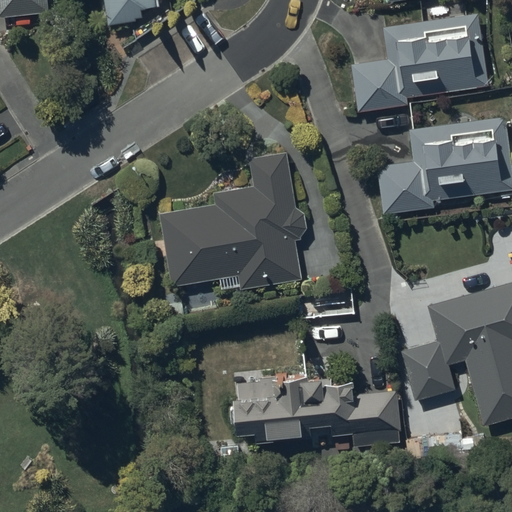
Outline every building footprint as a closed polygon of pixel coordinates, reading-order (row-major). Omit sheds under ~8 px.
[(0,0),(0,13),(49,8),(48,0),(0,0)] [(103,0),(107,20),(135,16),(134,13),(143,11),(142,3),(159,1),(158,0),(103,0)] [(387,53),(350,59),(357,106),(408,98),(407,93),(487,80),(476,9),(382,24),(387,53)] [(434,203),(433,195),(511,186),(511,155),(507,112),(409,123),(412,157),(377,161),(382,208),(434,203)] [(215,200),(158,208),(172,283),(219,274),(221,286),(238,283),(238,285),(302,273),(295,237),(300,236),(300,232),(306,223),(304,209),(295,204),(288,147),(248,152),(252,181),(214,187),(215,200)] [(448,359),(463,355),(483,422),(511,413),(511,275),(426,301),(437,337),(401,348),(415,395),(455,383),(448,359)] [(255,426),(256,439),(312,434),(311,418),(330,416),(331,431),(352,430),(353,442),(401,438),(397,386),(355,389),(354,373),(324,375),(323,368),(239,374),(241,391),(234,391),(237,428),(255,426)]
